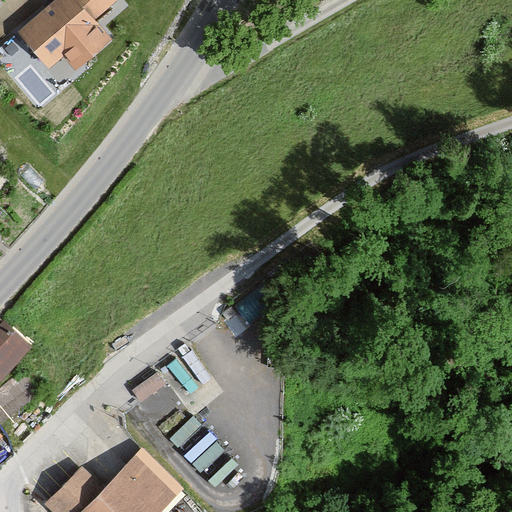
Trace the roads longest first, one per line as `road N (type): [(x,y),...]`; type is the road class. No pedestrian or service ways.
road 1 (tertiary): [(225,0),(120,146),(0,284)]
road 2 (track): [(511,122),(403,161),(248,266)]
